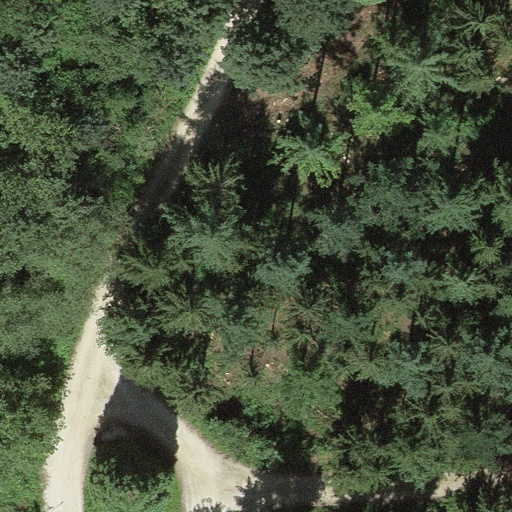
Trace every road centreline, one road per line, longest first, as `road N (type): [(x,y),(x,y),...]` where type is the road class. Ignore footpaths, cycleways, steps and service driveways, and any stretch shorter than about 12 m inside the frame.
road 1 (unclassified): [(61,511),(77,383),(102,308),(232,0)]
road 2 (track): [(214,511),(224,499),(450,488),(511,467)]
road 3 (track): [(224,499),(162,436),(102,308)]
